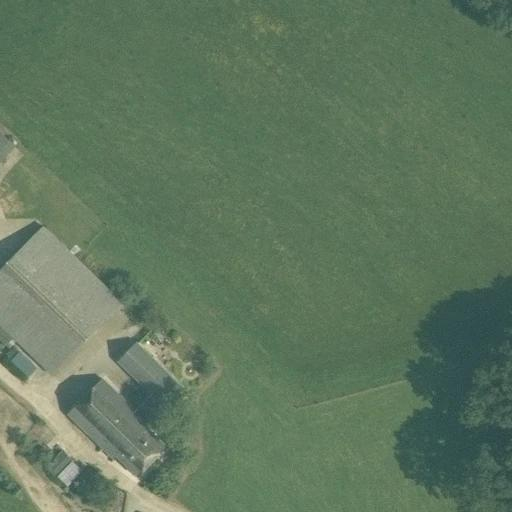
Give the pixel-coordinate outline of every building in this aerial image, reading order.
[(0,159),(2,162),(15,147),(0,133),(0,159)] [(111,293),(44,227),(0,271),(0,326),(52,377),(128,299),(117,287),(111,293)] [(146,427),(182,389),(136,344),(117,363),(151,396),(136,411),(102,379),(69,413),(115,458),(117,456),(138,476),(166,447),(146,427)] [(29,375),(38,365),(19,347),(10,357),(29,375)] [(73,461),(62,451),(49,465),(59,475),(73,461)]
